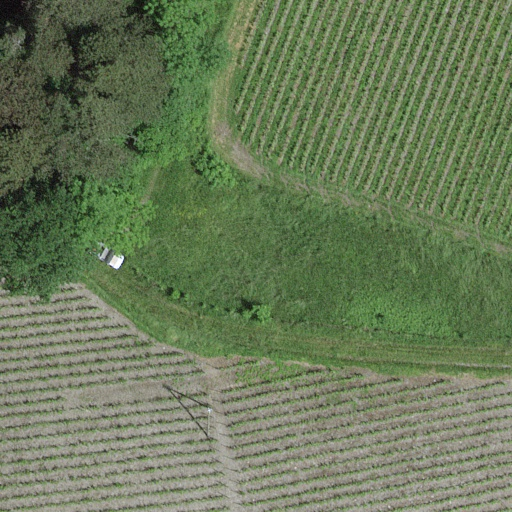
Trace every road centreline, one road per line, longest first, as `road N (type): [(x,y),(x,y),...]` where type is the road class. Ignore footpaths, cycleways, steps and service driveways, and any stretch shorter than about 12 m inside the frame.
road 1 (track): [(511,355),(290,339),(210,322),(125,282),(0,194)]
road 2 (track): [(88,256),(128,230),(156,190),(223,0)]
